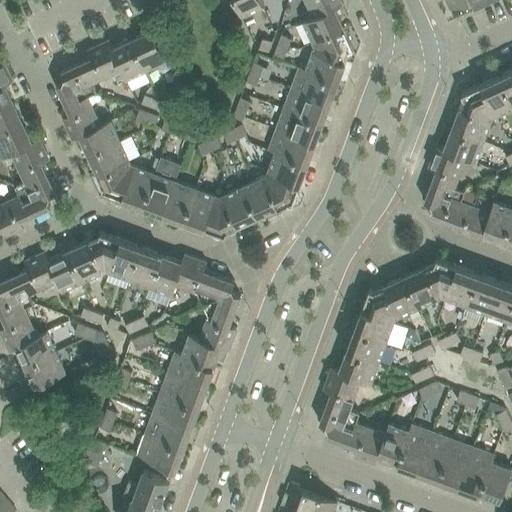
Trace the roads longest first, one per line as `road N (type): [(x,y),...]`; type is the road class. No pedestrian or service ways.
road 1 (tertiary): [(387,38),(343,172),(284,275),(229,422)]
road 2 (tertiary): [(277,441),(337,274),(397,175),(432,59)]
road 3 (residential): [(0,257),(86,207),(17,35)]
road 4 (residential): [(457,511),(277,441)]
